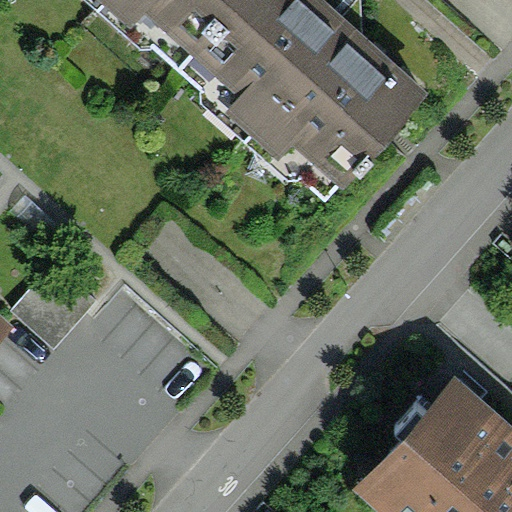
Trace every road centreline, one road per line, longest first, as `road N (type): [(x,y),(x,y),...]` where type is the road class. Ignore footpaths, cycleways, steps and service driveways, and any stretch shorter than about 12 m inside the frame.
road 1 (residential): [(511,148),(186,511)]
road 2 (unknown): [(387,0),(511,115)]
